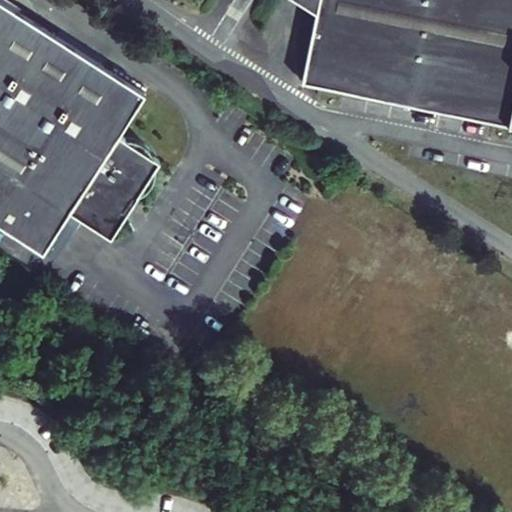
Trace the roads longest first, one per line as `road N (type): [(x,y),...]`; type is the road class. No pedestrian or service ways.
road 1 (unknown): [(324,125),(511,160)]
road 2 (unknown): [(0,232),(90,277),(121,269)]
